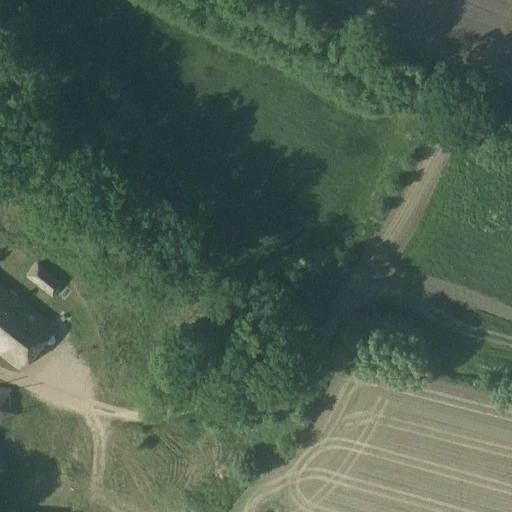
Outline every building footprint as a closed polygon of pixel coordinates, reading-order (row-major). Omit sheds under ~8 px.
[(132,4),(138,26),(152,23),(147,1),(132,4)] [(24,244),(36,233),(25,222),(14,233),(24,244)] [(64,282),(42,265),(30,280),(52,297),(64,282)] [(0,351),(19,366),(51,327),(0,284),(0,351)] [(90,305),(63,332),(91,360),(118,333),(90,305)] [(278,381),(261,395),(279,416),(295,401),(278,381)]
